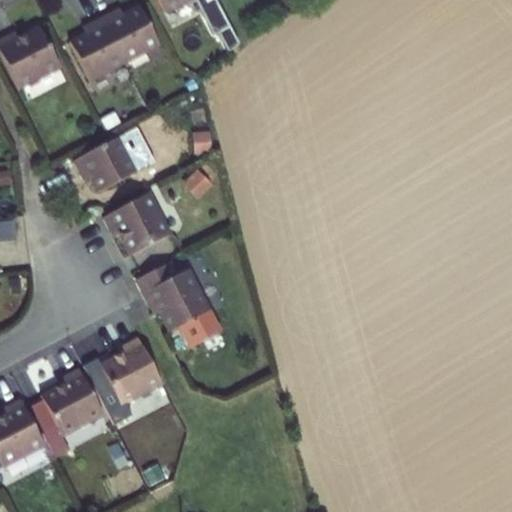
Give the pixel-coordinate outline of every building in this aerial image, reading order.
[(158,0),(169,21),(210,0),(158,0)] [(118,15),(115,9),(101,16),(124,62),(159,45),(139,5),(118,15)] [(89,79),(124,62),(101,16),(87,23),(90,29),(69,40),(89,79)] [(59,67),(40,27),(12,40),(10,33),(0,37),(0,50),(17,87),(59,67)] [(136,178),(115,136),(69,160),(76,174),(83,171),(96,198),(136,178)] [(167,232),(145,191),(100,216),(107,230),(113,226),(128,253),(167,232)] [(169,259),(133,278),(148,305),(154,302),(168,329),(173,326),(181,341),(195,333),(187,319),(208,308),(186,266),(176,272),(169,259)] [(119,402),(161,380),(136,334),(122,342),(125,348),(98,363),(119,402)] [(59,431),(100,409),(76,364),(62,371),(65,377),(38,391),(59,431)] [(0,459),(41,439),(17,393),(3,400),(6,407),(0,409),(0,459)]
